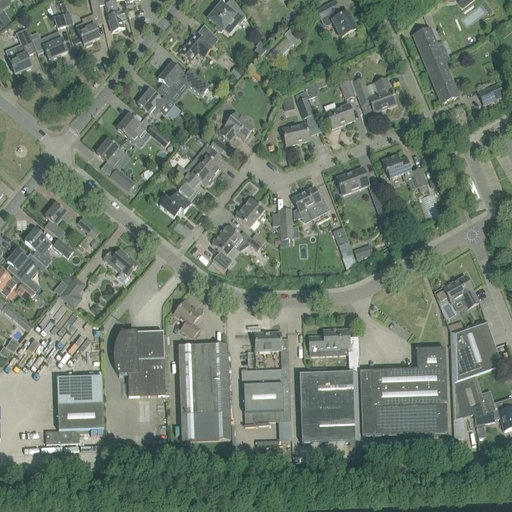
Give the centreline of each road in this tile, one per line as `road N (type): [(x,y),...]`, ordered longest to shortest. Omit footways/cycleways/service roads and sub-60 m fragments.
road 1 (track): [(0,487),(511,467)]
road 2 (unclassified): [(51,160),(214,291),(243,302),(356,296),(469,231)]
road 3 (residential): [(185,244),(251,164),(275,182),(426,125),(368,0)]
road 4 (tertiary): [(60,148),(181,0)]
